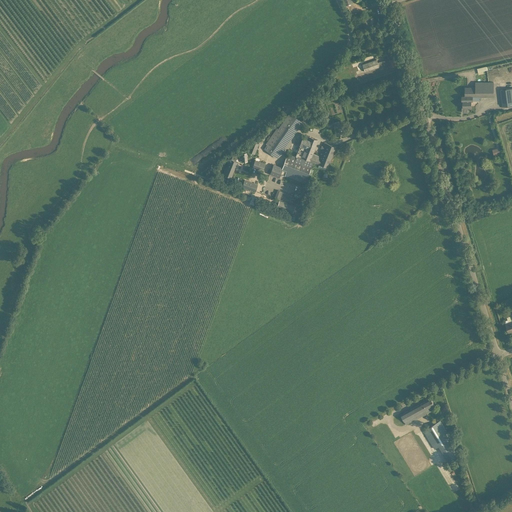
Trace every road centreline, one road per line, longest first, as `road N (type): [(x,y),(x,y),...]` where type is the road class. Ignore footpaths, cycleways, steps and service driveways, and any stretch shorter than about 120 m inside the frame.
road 1 (unclassified): [(498,352),(395,0)]
road 2 (unclassified): [(498,352),(371,424)]
road 3 (track): [(246,192),(115,145)]
